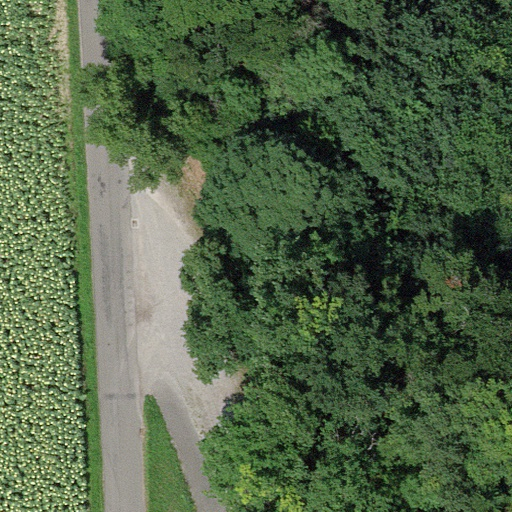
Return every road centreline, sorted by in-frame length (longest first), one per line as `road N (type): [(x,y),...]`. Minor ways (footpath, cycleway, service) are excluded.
road 1 (unclassified): [(106,0),(121,199),(129,511)]
road 2 (track): [(216,511),(121,199)]
